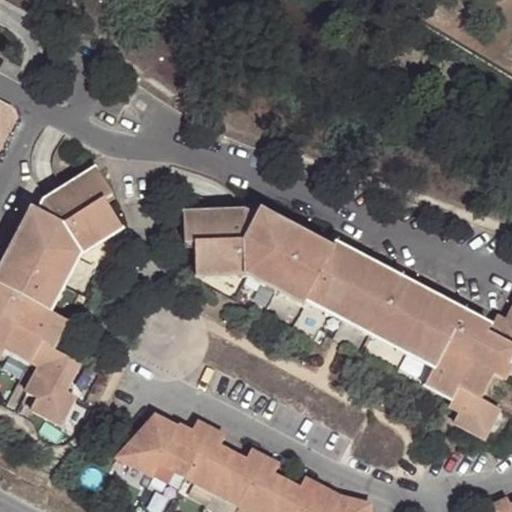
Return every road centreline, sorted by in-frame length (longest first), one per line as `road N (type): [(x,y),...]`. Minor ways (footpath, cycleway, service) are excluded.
road 1 (residential): [(0,88),(121,147),(213,155),(497,283)]
road 2 (residential): [(443,497),(409,497),(331,474),(125,375)]
